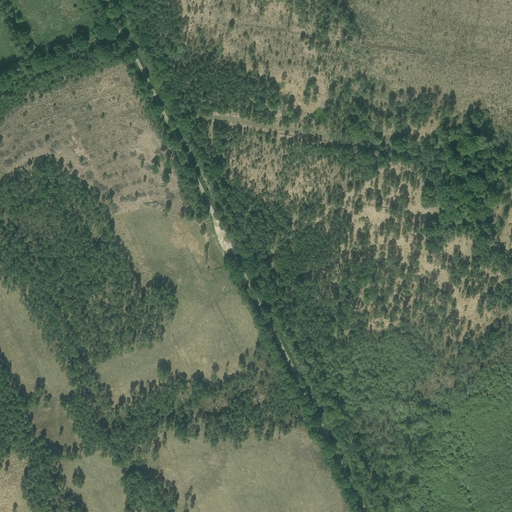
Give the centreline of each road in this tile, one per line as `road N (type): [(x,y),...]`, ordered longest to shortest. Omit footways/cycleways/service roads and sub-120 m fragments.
road 1 (track): [(105,0),(365,511)]
road 2 (track): [(117,24),(0,88)]
